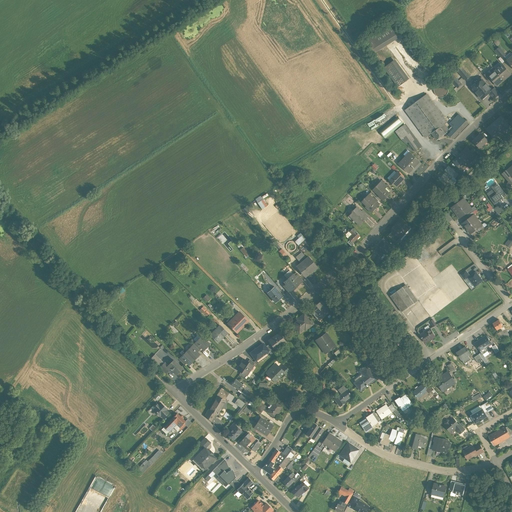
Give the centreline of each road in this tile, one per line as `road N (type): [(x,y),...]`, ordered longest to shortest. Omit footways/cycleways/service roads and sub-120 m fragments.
road 1 (unclassified): [(511,94),(307,300),(171,395)]
road 2 (track): [(171,395),(0,209)]
road 3 (unclassified): [(337,422),(511,303)]
road 4 (residential): [(496,461),(444,471),(405,462),(337,422)]
road 5 (track): [(322,0),(397,107)]
